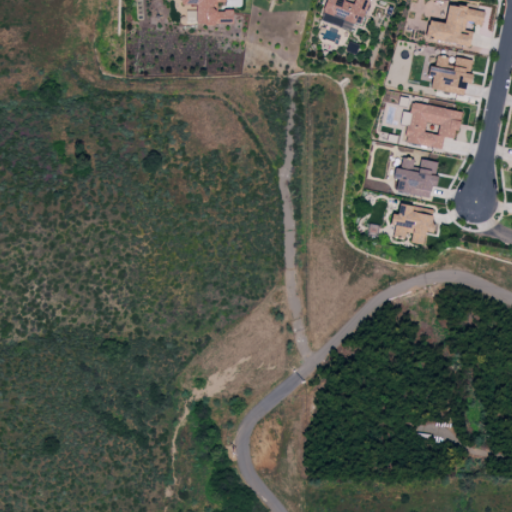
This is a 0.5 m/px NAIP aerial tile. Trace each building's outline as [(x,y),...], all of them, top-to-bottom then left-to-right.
[(223,0),(178,0),(179,4),(195,4),(195,24),(232,24),(232,10),(216,10),(216,2),(224,2),(223,0)] [(367,0),(325,0),(322,14),(362,24),(367,0)] [(468,46),(471,31),(463,30),(464,22),(481,25),(483,11),(447,5),(443,23),(427,20),(424,39),(468,46)] [(462,95),(465,82),(467,83),(471,60),(453,57),(451,71),(430,67),(426,88),(462,95)] [(460,112),(410,102),(408,113),(401,112),(399,124),(406,125),(403,142),(440,149),(442,137),(455,139),(460,112)] [(428,198),(430,185),(432,186),(437,163),(417,159),(416,160),(398,157),(394,179),(397,179),(394,191),(428,198)] [(433,210),(398,204),(396,214),(391,214),(389,226),(393,226),(391,237),(407,240),(406,242),(422,245),(424,232),(430,232),(433,210)]
